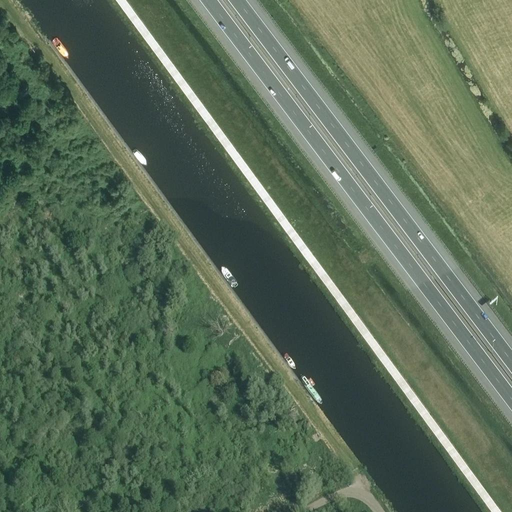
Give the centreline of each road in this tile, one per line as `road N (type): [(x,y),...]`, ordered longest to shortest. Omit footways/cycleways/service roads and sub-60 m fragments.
road 1 (motorway): [(205,0),(511,402)]
road 2 (motorway): [(511,358),(238,0)]
